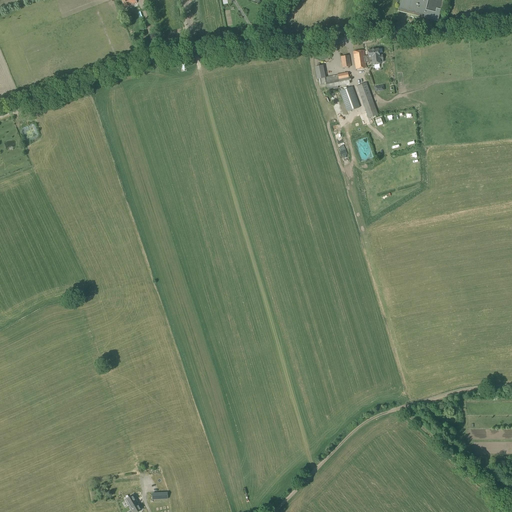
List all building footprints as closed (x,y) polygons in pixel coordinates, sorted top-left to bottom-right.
[(137,3),(135,0),(121,0),(125,8),(137,3)] [(400,0),(398,12),(438,22),(443,0),(400,0)] [(363,50),(353,52),(356,69),(366,68),(365,63),(372,62),(372,64),(373,64),(373,65),(380,64),(380,63),(380,60),(382,60),(383,60),(382,55),(379,55),(378,49),(367,51),(368,56),(364,57),(363,50)] [(342,68),(350,67),(349,56),(341,57),(342,68)] [(325,78),(323,65),(315,67),(317,79),(319,79),(320,84),(325,83),(327,88),(350,84),(348,73),(337,74),(338,75),(325,78)] [(368,119),(378,115),(366,83),(356,86),(368,119)] [(347,112),(359,108),(352,87),(340,91),(347,112)] [(334,103),(335,103),(338,110),(342,107),(336,96),(332,99),(334,103)] [(2,139),(6,151),(19,146),(15,134),(2,139)] [(133,495),(125,500),(132,511),(138,511),(142,510),(133,495)]
